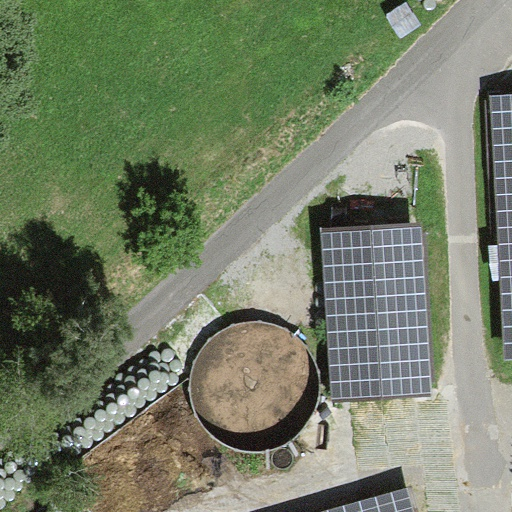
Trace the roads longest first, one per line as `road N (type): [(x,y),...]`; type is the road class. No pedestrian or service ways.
road 1 (residential): [(0,427),(475,0)]
road 2 (track): [(446,25),(481,511)]
